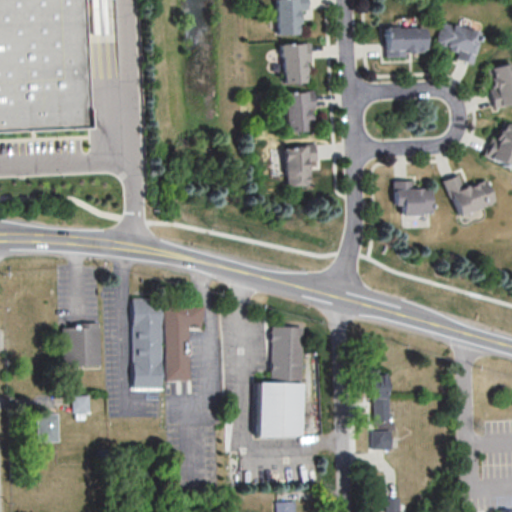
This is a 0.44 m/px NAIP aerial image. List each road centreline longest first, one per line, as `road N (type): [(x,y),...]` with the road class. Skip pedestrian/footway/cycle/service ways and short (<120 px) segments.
road 1 (tertiary): [(511,345),(179,254),(0,234)]
road 2 (residential): [(343,511),(336,295),(352,212),(341,0)]
road 3 (residential): [(350,148),(444,140),(455,115),(440,87),(347,90)]
